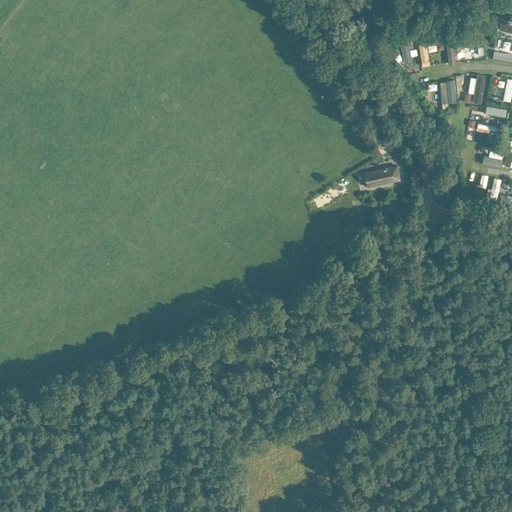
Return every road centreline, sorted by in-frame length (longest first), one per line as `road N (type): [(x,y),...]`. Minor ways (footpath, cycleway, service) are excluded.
road 1 (track): [(35,511),(184,445),(369,272),(425,233)]
road 2 (track): [(377,511),(429,209),(511,226)]
road 3 (track): [(461,217),(481,511)]
road 4 (unclassified): [(429,209),(411,141),(302,0)]
